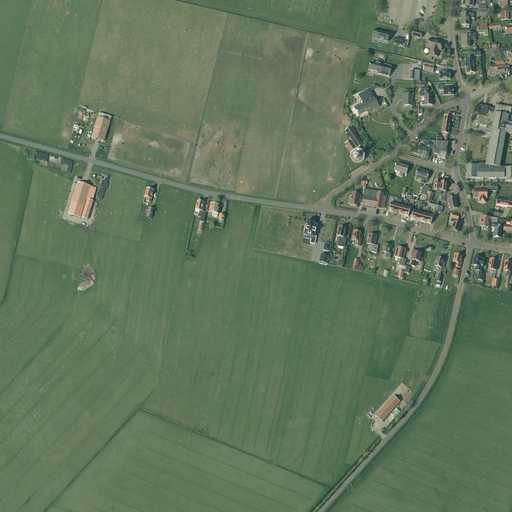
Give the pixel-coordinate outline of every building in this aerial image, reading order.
[(477,11),(477,16),(481,16),(481,19),(486,19),(486,10),(485,10),(482,10),(482,11),(477,11)] [(473,19),(473,14),(469,14),(469,13),(461,13),(461,25),(469,25),(469,19),(473,19)] [(481,25),(481,26),(478,27),(478,34),(484,33),(484,36),(488,35),(488,33),(487,26),(486,24),(481,25)] [(511,33),(511,26),(508,27),(508,24),(501,25),(501,28),(505,28),(505,34),(511,33)] [(374,31),(372,35),(377,36),(376,39),(387,42),(389,34),(374,31)] [(473,40),(473,33),(467,33),(467,36),(461,36),(461,41),(462,41),(462,48),(469,48),(469,40),(473,40)] [(441,51),(443,43),(428,40),(427,48),(430,49),(429,56),(433,57),(434,57),(437,57),(438,50),(441,51)] [(511,48),(499,50),(505,63),(508,63),(508,66),(509,65),(509,71),(511,70),(511,48)] [(467,74),(475,73),(473,58),(465,59),(467,74)] [(380,64),(373,62),(373,63),(370,62),(368,71),(379,73),(378,74),(389,77),(391,67),(380,64)] [(422,62),(421,64),(424,65),(423,70),(433,73),(434,65),(422,62)] [(508,63),(505,63),(503,63),(503,62),(495,62),(495,66),(489,66),(490,72),(496,72),(496,73),(509,73),(509,71),(509,65),(508,66),(508,63)] [(447,73),(446,71),(439,72),(439,80),(450,80),(450,73),(447,73)] [(423,82),(423,81),(421,81),(420,81),(420,89),(421,89),(421,93),(419,93),(419,97),(424,97),(424,102),(422,102),(422,105),(423,106),(425,106),(432,105),(432,96),(427,96),(427,93),(428,93),(428,89),(424,89),(424,86),(426,86),(425,82),(423,82)] [(442,85),(438,85),(438,90),(440,90),(440,91),(443,91),(443,95),(453,95),(453,86),(442,86),(442,85)] [(359,104),(353,108),(359,117),(366,112),(367,114),(372,112),(371,110),(373,109),(374,110),(379,107),(373,96),(370,97),(368,93),(370,92),(369,89),(358,95),(363,103),(360,105),(359,104)] [(404,98),(404,106),(408,106),(408,105),(411,105),(411,106),(412,106),(412,92),(403,92),(403,98),(404,98)] [(511,181),(511,167),(501,168),(499,168),(505,133),(511,134),(511,115),(510,115),(511,108),(496,105),(494,113),(487,112),(488,107),(479,105),(477,116),(476,121),(475,121),(474,122),(473,123),(472,124),(472,125),(473,126),(474,127),(475,127),(476,127),(477,127),(478,126),(478,125),(489,127),(487,133),(491,134),(485,165),(479,164),(478,166),(466,166),(466,179),(506,179),(506,181),(511,181)] [(444,116),(443,121),(442,127),(449,128),(450,122),(451,117),(453,118),(453,116),(454,116),(454,113),(448,112),(448,117),(444,116)] [(99,113),(98,118),(97,118),(91,138),(104,142),(110,122),(111,117),(99,113)] [(361,157),(359,154),(357,153),(356,152),(355,150),(357,149),(357,150),(363,145),(354,133),(355,132),(351,127),(344,131),(346,134),(346,135),(347,136),(350,141),(345,144),(347,147),(346,148),(350,154),(352,153),(354,155),(353,158),(355,160),(358,161),(360,159),(361,157)] [(448,134),(449,128),(442,127),(441,133),(445,134),(444,140),(447,141),(447,138),(448,134)] [(418,147),(418,149),(415,148),(413,154),(416,154),(416,155),(428,158),(429,154),(433,141),(427,141),(425,145),(426,145),(425,149),(418,147)] [(447,157),(449,152),(447,151),(448,150),(447,150),(450,142),(433,141),(429,154),(432,155),(432,154),(439,156),(439,157),(445,159),(445,157),(447,157)] [(402,178),(402,176),(403,174),(406,175),(408,167),(397,163),(394,171),(400,173),(398,177),(402,178)] [(418,170),(416,176),(415,177),(422,179),(420,183),(423,183),(424,180),(427,181),(429,173),(418,170)] [(446,192),(447,183),(440,182),(440,181),(435,180),(434,190),(436,191),(435,195),(441,195),(442,191),(446,192)] [(71,203),(68,215),(80,219),(80,218),(87,220),(93,201),(86,199),(90,186),(78,183),(71,203)] [(426,196),(428,188),(423,186),(420,195),(426,197),(426,196)] [(152,196),(153,191),(147,189),(144,197),(148,198),(147,202),(150,203),(151,199),(152,199),(152,196)] [(363,197),(362,204),(362,206),(381,209),(384,193),(365,190),(363,197)] [(486,190),(474,190),(474,192),(472,192),(473,197),(474,197),(474,198),(479,198),(480,203),(481,203),(485,203),(485,198),(486,198),(486,190)] [(358,194),(352,193),(351,197),(350,196),(348,204),(352,205),(353,206),(355,206),(356,206),(357,206),(358,203),(362,204),(363,197),(358,196),(358,194)] [(452,199),(451,195),(446,196),(447,200),(448,200),(450,210),(457,208),(455,198),(452,199)] [(497,198),(496,204),(499,205),(507,206),(511,207),(511,198),(508,198),(508,200),(497,198)] [(206,212),(202,212),(203,209),(202,208),(204,203),(197,202),(195,210),(199,211),(198,214),(199,215),(198,217),(200,218),(199,222),(203,223),(206,212)] [(391,203),(389,212),(390,212),(395,213),(397,205),(391,203)] [(210,204),(209,213),(213,213),(212,216),(217,217),(217,214),(218,214),(220,206),(210,204)] [(397,205),(395,213),(399,214),(401,215),(404,206),(397,205)] [(404,206),(401,215),(408,217),(410,208),(404,206)] [(413,210),(411,219),(418,221),(420,212),(413,210)] [(420,212),(418,221),(424,223),(426,214),(420,212)] [(426,214),(424,223),(431,225),(433,216),(426,214)] [(456,224),(457,220),(459,216),(452,214),(451,219),(452,219),(451,222),(453,223),(451,231),(457,232),(460,224),(456,224)] [(480,220),(479,226),(488,228),(489,222),(492,222),(491,223),(494,223),(495,219),(492,219),(492,218),(481,216),(480,220)] [(310,243),(314,244),(316,237),(314,237),(316,226),(313,225),(314,222),(307,221),(306,226),(305,226),(304,233),(305,233),(304,235),(312,237),(310,243)] [(511,223),(510,223),(510,226),(504,226),(503,231),(511,232),(511,228),(511,223)] [(492,225),(491,228),(495,229),(493,238),(500,239),(501,233),(502,227),(499,226),(492,225)] [(340,237),(338,242),(337,247),(344,248),(346,238),(343,237),(345,229),(338,228),(336,237),(340,237)] [(359,247),(361,239),(359,239),(361,233),(353,231),(351,240),(353,241),(353,242),(355,243),(355,246),(359,247)] [(377,236),(369,234),(366,244),(370,245),(370,247),(372,247),(371,252),(376,253),(378,246),(374,246),(377,236)] [(389,253),(390,246),(384,245),(382,252),(386,253),(385,258),(390,259),(391,254),(389,253)] [(402,259),(405,250),(397,248),(394,257),(400,259),(398,265),(403,267),(405,260),(402,259)] [(417,251),(412,250),(411,257),(412,257),(412,260),(411,266),(415,267),(416,261),(421,262),(422,258),(420,258),(421,254),(417,253),(417,251)] [(460,261),(462,256),(458,255),(457,254),(456,255),(455,254),(453,262),(456,263),(455,267),(459,268),(460,264),(461,261),(460,261)] [(326,264),(328,256),(321,255),(319,262),(326,264)] [(476,270),(479,271),(481,271),(482,267),(483,267),(484,260),(481,259),(481,258),(475,257),(473,266),(477,266),(476,270)] [(446,269),(443,268),(444,264),(443,263),(444,260),(437,258),(435,267),(437,267),(437,269),(438,269),(437,273),(435,279),(437,279),(435,285),(440,286),(443,274),(444,275),(446,269)] [(488,269),(495,271),(497,261),(490,259),(488,269)] [(510,269),(511,263),(505,262),(503,271),(507,271),(506,275),(510,276),(511,269),(510,269)] [(382,422),(400,402),(393,396),(375,416),(382,422)]
